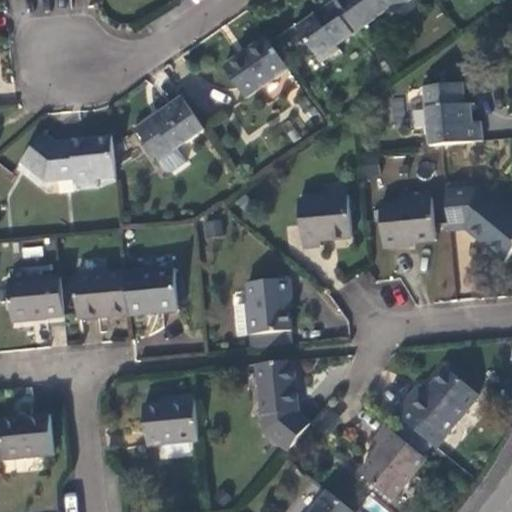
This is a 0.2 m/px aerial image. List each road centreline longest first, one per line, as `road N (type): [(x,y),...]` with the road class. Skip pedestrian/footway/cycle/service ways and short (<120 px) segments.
road 1 (residential): [(68,67),(153,46),(222,0)]
road 2 (residential): [(90,511),(76,367)]
road 3 (residential): [(511,321),(377,335)]
